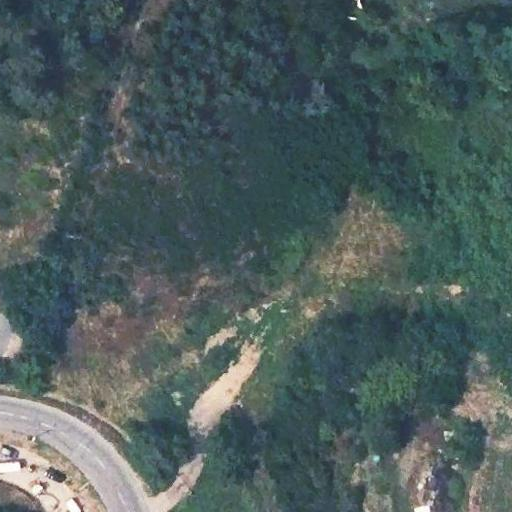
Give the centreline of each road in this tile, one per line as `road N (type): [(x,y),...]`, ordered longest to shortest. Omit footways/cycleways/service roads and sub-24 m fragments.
road 1 (track): [(155,511),(190,471),(207,414),(227,406),(248,420),(279,511)]
road 2 (tertiary): [(0,416),(37,422),(79,444),(120,479),(130,511)]
